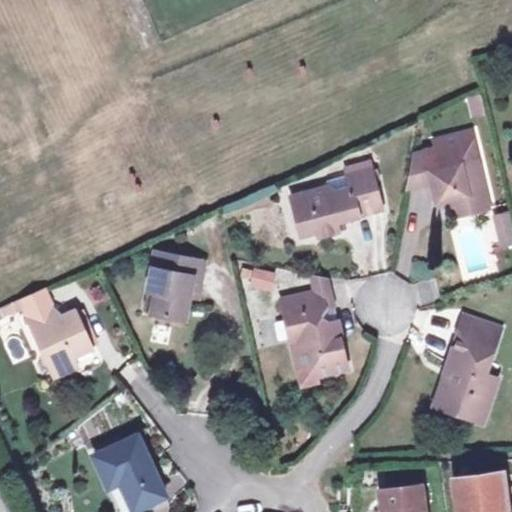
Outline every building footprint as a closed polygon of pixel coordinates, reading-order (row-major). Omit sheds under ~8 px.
[(481,88),(468,91),(473,113),(486,110),(481,88)] [(437,195),(453,190),(463,187),(469,208),(490,201),(467,124),(431,134),(434,144),(409,151),(403,183),(431,175),(437,195)] [(323,233),(343,227),(340,217),(385,203),(373,163),(350,169),(355,186),(339,191),(335,178),(296,190),(308,230),(321,226),(323,233)] [(463,187),(453,190),(459,210),(469,208),(463,187)] [(499,226),(510,223),(506,204),(491,208),(498,237),(502,236),(499,226)] [(499,226),(502,236),(511,234),(511,230),(510,223),(499,226)] [(195,273),(204,275),(206,258),(159,248),(149,307),(187,316),(195,273)] [(253,267),(248,286),(270,293),(275,273),(253,267)] [(315,268),(320,288),(335,284),(332,271),(315,268)] [(338,302),(335,284),(320,288),(285,297),(293,338),(296,338),(306,381),(322,377),(321,371),(352,363),(341,313),(322,318),(319,307),(338,302)] [(89,346),(74,315),(73,313),(52,323),(48,316),(53,313),(42,290),(19,301),(55,377),(75,367),(70,358),(90,348),(89,346)] [(463,305),(458,322),(492,333),(497,316),(463,305)] [(74,315),(89,346),(95,343),(80,312),(74,315)] [(482,366),(492,333),(458,322),(447,356),(453,358),(440,398),(481,412),(494,370),(482,366)] [(132,511),(142,511),(167,502),(140,440),(96,459),(109,491),(121,486),(132,511)] [(501,474),(500,467),(451,472),(457,511),(507,511),(504,488),(501,474)] [(385,506),(385,511),(427,511),(424,482),(387,486),(389,505),(385,506)]
